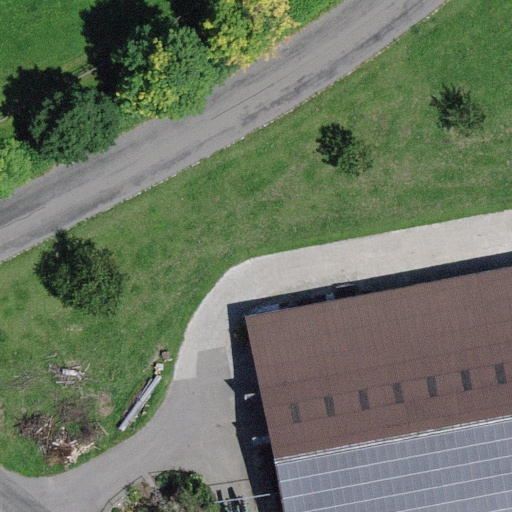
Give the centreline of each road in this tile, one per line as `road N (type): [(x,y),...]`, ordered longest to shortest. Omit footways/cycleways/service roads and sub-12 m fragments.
road 1 (track): [(51,511),(175,426),(193,395),(210,327),(239,291),(511,239)]
road 2 (residential): [(397,0),(204,127),(0,230)]
road 3 (track): [(193,395),(243,473),(249,511)]
